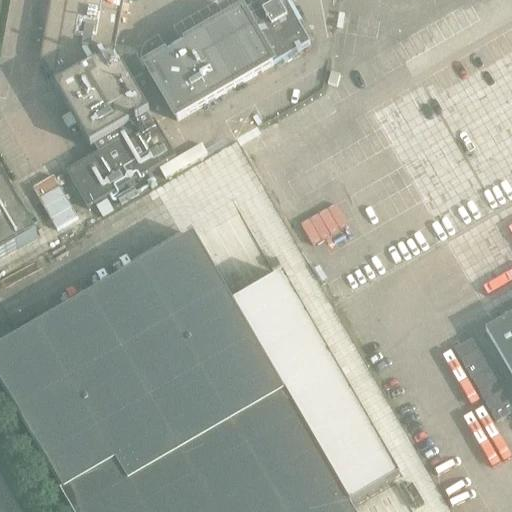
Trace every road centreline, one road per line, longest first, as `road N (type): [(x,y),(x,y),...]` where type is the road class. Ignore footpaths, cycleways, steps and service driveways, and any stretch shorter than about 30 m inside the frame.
road 1 (unknown): [(482,511),(301,164)]
road 2 (unknown): [(122,0),(125,45),(147,91),(171,125),(190,129),(286,89),(314,61),(327,39),(317,0)]
